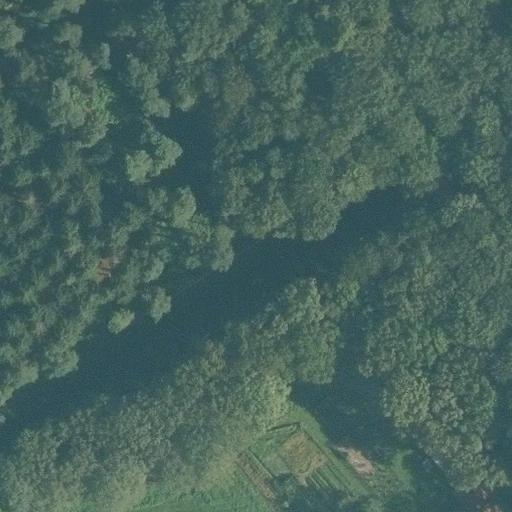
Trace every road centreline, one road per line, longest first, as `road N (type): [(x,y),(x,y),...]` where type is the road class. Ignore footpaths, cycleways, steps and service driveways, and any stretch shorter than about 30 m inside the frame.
road 1 (track): [(412,144),(0,431)]
road 2 (track): [(412,144),(298,0)]
road 3 (track): [(511,298),(459,205),(412,144)]
